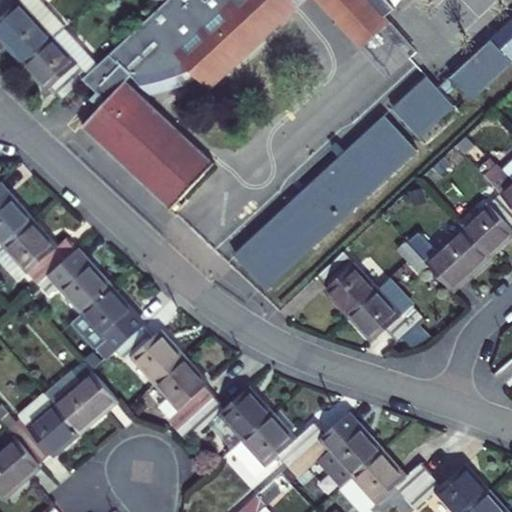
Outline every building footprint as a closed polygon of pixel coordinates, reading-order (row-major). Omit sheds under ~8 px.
[(0,0),(0,19),(21,0),(0,0)] [(0,37),(25,65),(64,28),(38,0),(21,0),(0,19),(0,37)] [(287,4),(288,2),(289,0),(316,0),(321,4),(363,50),(390,23),(385,19),(394,11),(383,0),(206,0),(206,1),(204,0),(170,0),(141,27),(88,76),(84,79),(107,101),(83,128),(171,211),(187,194),(198,182),(214,164),(127,83),(133,77),(153,97),(159,94),(165,93),(172,90),(180,88),(190,84),(197,81),(200,79),(204,78),(210,74),(220,69),(228,63),(235,58),(245,50),(252,45),(260,38),(266,30),(271,24),(278,16),(282,10),(287,4)] [(289,0),(288,2),(287,4),(282,10),(278,16),(271,24),(266,30),(260,38),(252,45),(297,10),(307,0),(289,0)] [(383,0),(394,11),(405,0),(383,0)] [(511,21),(494,38),(511,59),(511,21)] [(417,53),(390,23),(363,50),(390,79),(417,53)] [(89,54),(64,28),(25,65),(49,91),(52,89),(61,100),(84,79),(88,76),(77,64),(89,54)] [(511,64),(511,62),(492,41),(451,77),(473,101),(511,64)] [(210,89),(252,45),(245,50),(235,58),(228,63),(220,69),(210,74),(204,78),(200,79),(210,89)] [(99,65),(89,54),(77,64),(88,76),(99,65)] [(454,107),(428,78),(394,109),(420,138),(454,107)] [(471,102),(450,79),(441,88),(462,111),(471,102)] [(418,151),(387,117),(356,146),(389,178),(418,151)] [(342,221),(389,178),(356,146),(309,189),(342,221)] [(511,180),(504,172),(492,184),(500,193),(511,205),(511,180)] [(0,241),(5,248),(6,247),(34,222),(10,195),(8,197),(0,187),(0,241)] [(342,221),(309,189),(236,257),(267,291),(342,221)] [(511,205),(500,193),(464,228),(490,256),(511,235),(511,205)] [(6,247),(39,285),(78,250),(67,238),(57,246),(34,222),(6,247)] [(490,257),(490,256),(464,228),(426,263),(428,264),(453,290),(490,257)] [(399,249),(409,261),(418,254),(407,242),(399,249)] [(59,287),(83,313),(112,287),(78,250),(39,285),(49,296),(59,287)] [(378,290),(344,253),(318,277),(328,289),(326,291),(349,316),(378,290)] [(426,263),(418,254),(409,261),(420,273),(428,264),(426,263)] [(106,360),(117,350),(143,326),(134,315),(136,313),(112,287),(83,313),(73,323),(106,360)] [(402,316),(378,290),(349,316),(374,343),(387,331),(397,342),(423,318),(412,307),(402,316)] [(133,357),(157,383),(184,357),(160,332),(154,338),(143,326),(117,350),(128,362),(133,357)] [(168,419),(179,430),(216,397),(206,386),(208,383),(184,357),(157,383),(156,384),(179,409),(168,419)] [(81,433),(118,400),(94,372),(85,362),(74,372),(72,371),(46,393),(55,404),(56,405),(81,433)] [(208,425),(231,451),(272,413),(248,388),(226,408),(216,397),(179,430),(190,442),(208,425)] [(53,456),(81,433),(56,405),(55,404),(28,427),(21,419),(10,429),(17,437),(40,464),(52,454),(53,456)] [(278,456),(288,467),(325,434),(315,423),(296,440),(272,413),(231,451),(255,477),(278,456)] [(340,488),(344,484),(382,450),(359,424),(356,427),(345,415),(325,434),(288,467),(299,479),(317,462),(340,488)] [(0,494),(4,499),(42,466),(40,464),(17,437),(0,451),(0,494)] [(374,511),(388,511),(398,504),(431,473),(421,463),(407,476),(382,450),(344,484),(369,511),(372,509),(374,511)] [(413,511),(437,490),(456,511),(465,511),(489,491),(465,465),(442,485),(431,473),(398,504),(404,511),(413,511)] [(270,511),(266,507),(261,502),(278,486),(273,480),(238,511),(270,511)] [(283,492),(278,486),(261,502),(266,507),(283,492)] [(507,511),(489,491),(465,511),(507,511)]
